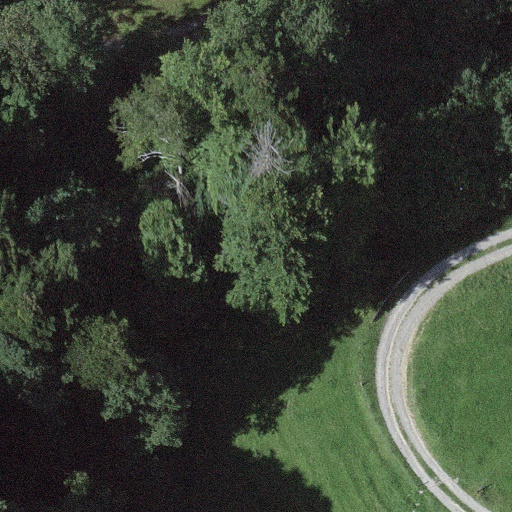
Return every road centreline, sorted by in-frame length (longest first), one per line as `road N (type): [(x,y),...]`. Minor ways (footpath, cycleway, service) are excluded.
road 1 (track): [(465,511),(388,397),(395,335),(433,284),(511,248)]
road 2 (track): [(0,39),(131,53),(334,0)]
